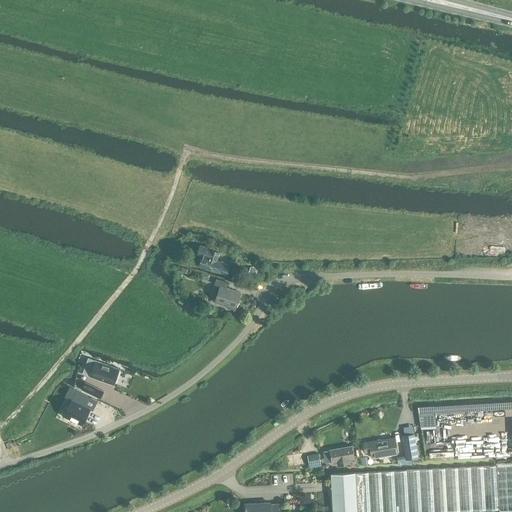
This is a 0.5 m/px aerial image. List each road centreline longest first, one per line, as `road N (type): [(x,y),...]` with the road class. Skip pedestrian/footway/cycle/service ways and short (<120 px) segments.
road 1 (track): [(511,169),(414,176),(191,151),(140,263),(0,426)]
road 2 (unclassified): [(0,467),(141,412),(188,384),(232,346),(284,279),(511,275)]
road 3 (tertiary): [(140,511),(352,393),(511,376)]
